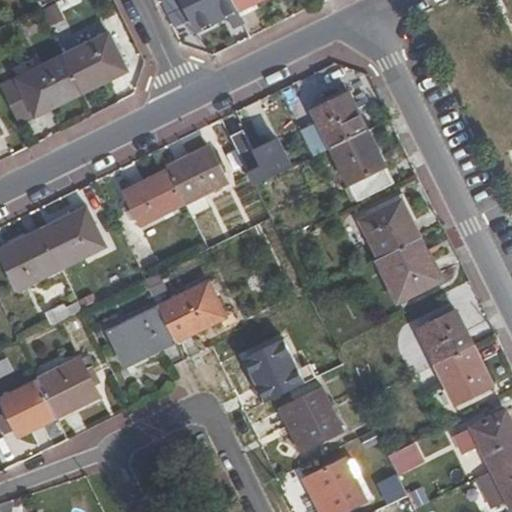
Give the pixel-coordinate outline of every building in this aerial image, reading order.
[(180,0),(199,36),(240,16),(232,0),(180,0)] [(232,0),(240,16),(273,0),(232,0)] [(46,8),(53,25),(69,18),(61,1),(46,8)] [(63,58),(81,94),(127,71),(109,35),(63,58)] [(36,116),(81,94),(63,58),(30,74),(25,64),(13,70),(18,80),(1,88),(15,116),(32,107),(36,116)] [(333,150),(369,132),(351,96),(316,114),(333,150)] [(15,116),(19,125),(36,116),(32,107),(15,116)] [(305,128),(318,154),(328,149),(315,123),(305,128)] [(359,204),(395,185),(369,132),(333,150),(332,151),(359,204)] [(262,168),(246,133),(232,140),(249,174),(262,168)] [(210,149),(169,170),(170,172),(187,206),(228,186),(210,149)] [(187,206),(170,172),(125,195),(141,228),(187,206)] [(379,261),(421,240),(403,204),(361,224),(379,261)] [(88,211),(44,234),(62,270),(107,247),(88,211)] [(62,270),(44,234),(2,255),(19,291),(62,270)] [(427,253),(421,240),(379,261),(377,262),(398,305),(440,286),(423,255),(427,253)] [(161,310),(178,344),(219,324),(210,306),(219,302),(210,284),(161,309),(161,310)] [(228,320),(219,302),(210,306),(219,324),(228,320)] [(142,362),(178,344),(161,310),(110,335),(118,352),(133,345),(142,362)] [(438,367),(475,348),(458,314),(420,333),(436,367),(438,367)] [(267,403),(305,385),(283,340),(246,358),(255,377),(267,403)] [(133,345),(118,352),(127,369),(142,362),(133,345)] [(494,388),(475,348),(438,367),(457,406),(477,396),(494,388)] [(81,361),(39,382),(41,384),(58,420),(100,399),(95,389),(100,386),(92,370),(87,373),(81,361)] [(249,380),(261,406),(267,403),(255,377),(249,380)] [(58,420),(41,384),(1,404),(18,440),(58,420)] [(297,424),(311,450),(344,433),(323,391),(282,411),(290,428),(297,424)] [(480,402),(477,396),(457,406),(460,412),(480,402)] [(493,472),(511,463),(511,423),(507,414),(473,431),(493,472)] [(304,454),(311,450),(297,424),(290,428),(304,454)] [(416,443),(389,456),(398,475),(425,462),(416,443)] [(306,481),(320,511),(347,511),(367,502),(347,461),(306,481)] [(511,463),(493,472),(508,503),(511,511),(511,463)] [(508,503),(493,472),(477,480),(492,510),(508,503)] [(397,474),(377,483),(387,504),(407,495),(397,474)] [(26,511),(20,498),(17,499),(14,511),(26,511)] [(14,511),(17,499),(0,504),(0,511),(14,511)]
